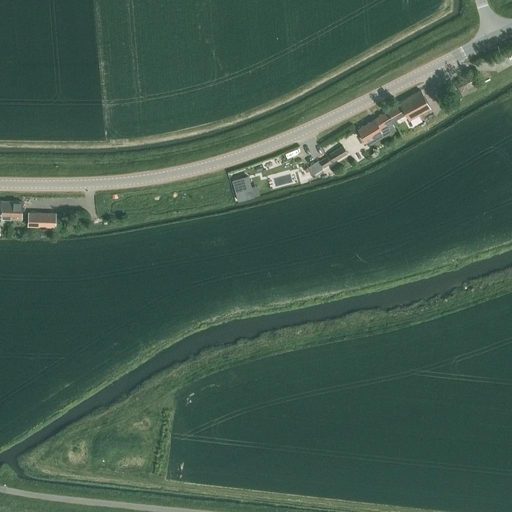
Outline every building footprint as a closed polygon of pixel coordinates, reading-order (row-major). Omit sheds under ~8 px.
[(479,87),(476,83),(470,73),(455,81),(463,96),(479,87)] [(400,104),(358,128),(365,141),(368,145),(397,128),(393,120),(406,113),(413,125),(422,120),(418,114),(430,107),(420,90),(399,102),(400,104)] [(334,161),(347,153),(342,146),(330,154),(334,161)] [(327,156),(320,161),(323,167),(331,162),(327,156)] [(248,176),(232,181),(238,200),(254,196),(251,187),(248,176)] [(21,218),(22,201),(0,200),(0,223),(1,224),(1,217),(21,218)] [(30,225),(57,226),(57,213),(30,212),(30,225)]
